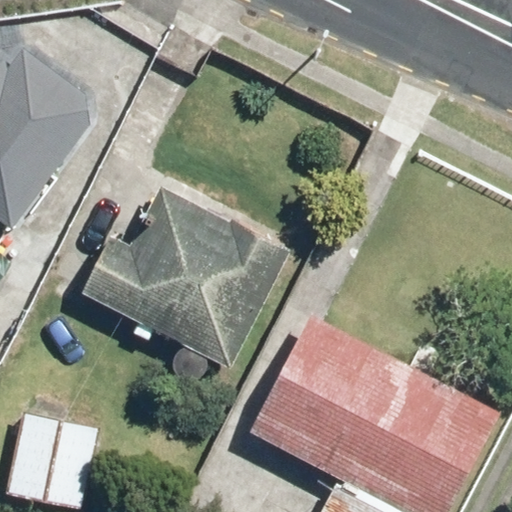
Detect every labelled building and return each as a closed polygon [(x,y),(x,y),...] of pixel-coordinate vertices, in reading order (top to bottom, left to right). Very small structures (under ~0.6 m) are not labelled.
[(0,205),(20,221),(115,99),(37,39),(18,63),(0,48),(0,205)] [(157,171),(97,288),(240,360),(299,243),(157,171)] [(327,308),(266,427),(430,511),(447,511),(506,400),(327,308)] [(34,412),(17,485),(83,500),(100,427),(34,412)] [(422,511),(350,474),(330,511),(422,511)]
